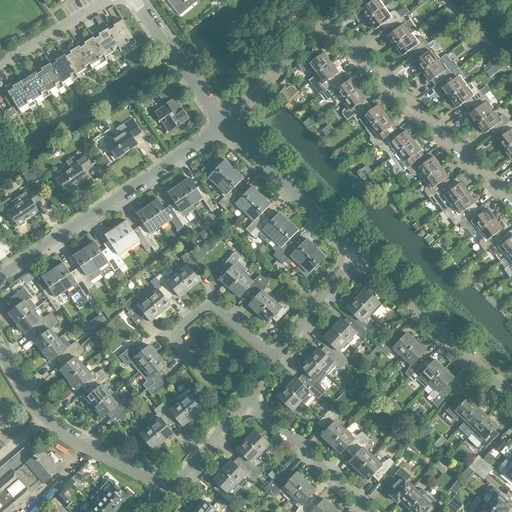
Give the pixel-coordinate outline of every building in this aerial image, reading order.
[(166,0),(175,11),(180,16),(196,3),(193,0),(166,0)] [(367,19),(384,6),(379,0),(370,0),(371,1),(360,10),(367,19)] [(384,6),(367,19),(374,30),(381,25),(384,30),(389,26),(402,16),(400,17),(396,11),(392,11),(389,13),(384,6)] [(389,26),(393,31),(387,35),(394,45),(412,32),(416,29),(409,19),(406,21),(402,16),(389,26)] [(106,26),(108,29),(122,52),(125,51),(123,48),(130,44),(131,47),(137,43),(123,20),(114,26),(112,22),(106,26)] [(117,55),(122,52),(108,29),(99,35),(97,31),(92,35),(94,38),(108,61),(110,60),(108,57),(115,53),(117,55)] [(416,39),(412,33),(412,32),(394,45),(402,55),(408,51),(412,56),(430,42),(429,42),(428,43),(423,37),(419,37),(416,39)] [(102,64),(108,61),(94,38),(86,43),(84,40),(77,43),(79,47),(93,70),(95,69),(94,66),(101,61),(102,64)] [(430,42),(412,56),(417,52),(420,57),(414,61),(422,72),(439,59),(432,50),(434,48),(430,42)] [(259,55),(263,52),(265,50),(259,44),(254,49),(259,55)] [(313,75),(331,63),(317,44),(312,49),(311,53),(308,56),(308,59),(298,66),(302,71),(305,71),(308,69),(313,75)] [(88,73),(93,70),(79,47),(71,52),(69,49),(63,52),(65,56),(79,79),(81,77),(79,74),(86,70),(88,73)] [(73,82),(79,79),(65,56),(57,61),(55,57),(49,61),(51,64),(65,87),(67,86),(65,83),(72,79),(73,82)] [(439,82),(457,68),(455,69),(451,63),(447,63),(444,65),(439,59),(422,72),(429,82),(436,77),(439,82)] [(319,94),(336,82),(332,77),(338,73),(331,63),(313,75),(318,82),(315,84),(315,88),(319,94)] [(59,91),(65,87),(51,64),(42,69),(40,66),(34,70),(36,73),(50,96),(53,95),(51,92),(57,88),(59,91)] [(457,68),(439,82),(444,78),(448,83),(442,88),(449,98),(466,85),(460,76),(462,74),(457,68)] [(44,99),(50,96),(36,73),(28,78),(26,75),(20,79),(22,82),(36,105),(38,104),(36,101),(43,97),(44,99)] [(345,83),(341,78),(336,82),(319,94),(324,101),(333,102),(336,105),(358,89),(351,79),(345,83)] [(30,108),(36,105),(22,82),(13,87),(11,84),(5,87),(21,114),(23,112),(22,109),(29,105),(30,108)] [(471,104),(483,95),(478,89),(474,89),(471,91),(466,85),(449,98),(457,108),(463,103),(466,108),(471,104)] [(169,133),(189,119),(183,111),(183,112),(172,97),(173,96),(168,87),(158,94),(163,103),(171,98),(173,101),(156,113),(169,133)] [(288,101),(298,91),(293,87),(288,87),(286,89),(285,88),(280,93),(288,101)] [(347,120),(363,108),(359,104),(366,99),(358,89),(336,105),(342,101),(347,108),(343,110),(343,114),(347,120)] [(477,124),(494,111),(487,102),(489,100),(484,94),(483,95),(471,104),(472,104),(475,109),(469,114),(477,124)] [(367,129),(386,115),(378,105),(372,109),(368,104),(363,108),(347,120),(348,120),(353,116),(357,121),(359,119),(367,129)] [(494,134),(511,120),(510,121),(505,115),(502,115),(499,117),(494,111),(477,124),(484,133),(490,129),(494,134)] [(377,144),(390,134),(387,130),(393,125),(386,115),(367,129),(366,129),(370,135),(370,140),(374,146),(377,144)] [(133,139),(142,133),(132,119),(116,129),(121,136),(107,145),(117,159),(137,145),(133,139)] [(504,150),(511,143),(511,120),(494,134),(499,130),(503,135),(497,140),(504,150)] [(390,158),(413,141),(405,131),(399,135),(395,130),(390,134),(377,144),(382,150),(386,152),(390,158)] [(413,141),(390,158),(395,165),(393,168),(393,170),(394,173),(397,176),(402,173),(407,169),(407,168),(418,160),(414,156),(420,151),(413,141)] [(84,172),(92,167),(82,152),(66,163),(70,169),(57,178),(67,193),(88,178),(84,172)] [(423,156),(418,160),(407,168),(407,169),(412,175),(415,176),(418,173),(423,180),(441,167),(433,157),(427,161),(423,156)] [(217,187),(234,169),(225,160),(216,169),(209,162),(201,171),(208,177),(208,178),(217,187)] [(441,167),(423,180),(428,186),(425,188),(424,192),(429,198),(445,186),(442,181),(448,177),(441,167)] [(234,169),(217,187),(226,195),(219,203),(224,208),(236,195),(232,191),(244,179),(234,169)] [(190,179),(179,186),(193,206),(203,199),(212,212),(217,209),(204,190),(199,193),(190,179)] [(450,182),(445,186),(429,198),(429,199),(430,199),(431,201),(438,202),(444,211),(468,193),(461,183),(454,188),(450,182)] [(34,205),(43,200),(33,185),(17,196),(21,203),(8,212),(17,226),(38,212),(34,205)] [(179,186),(169,193),(179,207),(173,211),(184,226),(189,223),(185,217),(196,210),(179,186)] [(236,195),(224,208),(228,212),(236,204),(245,213),(262,196),(252,187),(241,199),(236,195)] [(456,224),(473,212),(469,207),(476,203),(468,193),(444,211),(449,217),(452,218),(456,224)] [(262,196),(245,214),(254,222),(246,230),(251,235),(264,221),(260,217),(271,205),(262,196)] [(158,200),(148,207),(162,227),(172,220),(178,230),(184,226),(173,211),(168,214),(158,200)] [(148,207),(137,214),(147,229),(142,232),(155,251),(160,247),(151,234),(162,227),(148,207)] [(473,212),(456,224),(457,225),(459,223),(463,228),(467,229),(472,236),(495,219),(488,209),(481,214),(478,208),(473,212)] [(264,221),(251,235),(256,239),(263,231),(273,239),(289,222),(280,213),(268,225),(264,221)] [(495,219),(472,236),(478,232),(483,238),(480,240),(479,244),(484,251),(493,244),(500,238),(496,234),(503,229),(495,219)] [(127,221),(116,228),(130,249),(140,241),(147,251),(152,247),(142,232),(137,235),(127,221)] [(289,222),(273,239),(281,248),(274,256),(278,260),(291,247),(287,243),(299,231),(289,222)] [(116,228),(105,235),(115,250),(110,253),(121,269),(123,273),(129,270),(119,256),(130,249),(116,228)] [(505,235),(500,238),(493,244),(497,250),(499,249),(506,258),(511,253),(511,237),(509,240),(505,235)] [(291,247),(278,260),(283,264),(286,261),(290,264),(294,260),(299,265),(316,248),(307,239),(295,251),(291,247)] [(95,242),(85,249),(99,270),(109,263),(115,272),(121,269),(110,253),(105,257),(95,242)] [(316,248),(299,265),(297,268),(306,277),(309,274),(326,257),(316,248)] [(85,249),(74,257),(84,271),(78,275),(89,290),(95,286),(92,282),(102,275),(99,270),(85,249)] [(178,273),(191,289),(201,280),(197,275),(202,272),(186,253),(181,257),(186,266),(178,273)] [(224,276),(220,280),(230,289),(244,274),(235,266),(241,257),(237,254),(221,272),(224,276)] [(63,263),(53,271),(67,291),(77,284),(86,297),(91,294),(89,290),(78,275),(73,278),(63,263)] [(175,270),(166,278),(161,274),(157,277),(172,296),(177,292),(181,297),(191,289),(178,273),(175,270)] [(67,291),(53,271),(42,278),(49,288),(44,292),(57,311),(63,308),(57,298),(67,291)] [(248,297),(265,279),(261,275),(252,282),(244,274),(230,289),(240,298),(244,293),(248,297)] [(298,294),(303,289),(289,276),(285,281),(298,294)] [(157,290),(149,297),(162,313),(172,304),(168,300),(172,296),(157,277),(152,281),(157,290)] [(258,315),(272,300),(263,292),(269,283),(265,279),(248,297),(253,301),(249,306),(258,315)] [(18,325),(33,312),(25,302),(30,298),(22,289),(7,301),(15,310),(10,315),(18,325)] [(376,314),(381,309),(381,308),(381,306),(381,304),(364,289),(355,299),(370,313),(371,314),(372,315),(374,315),(376,314)] [(162,313),(149,297),(139,305),(131,298),(123,304),(139,323),(148,316),(152,321),(162,313)] [(286,304),(281,299),(277,304),(272,300),(258,315),(268,324),(272,319),(277,323),(293,305),(289,301),(286,304)] [(367,336),(368,336),(371,332),(365,324),(368,321),(365,318),(370,313),(355,299),(346,308),(351,312),(347,317),(355,324),(367,336)] [(33,312),(18,325),(26,335),(31,331),(35,336),(55,319),(51,313),(43,317),(41,314),(38,317),(33,312)] [(44,353),(59,340),(51,330),(58,322),(55,319),(35,336),(38,340),(36,342),(44,353)] [(351,328),(343,320),(342,319),(333,329),(347,342),(355,334),(364,339),(367,336),(355,324),(351,328)] [(324,346),(344,365),(347,362),(339,351),(347,342),(333,329),(324,338),(328,342),(324,346)] [(381,351),(398,333),(394,330),(377,347),(381,351)] [(402,357),(416,342),(407,333),(403,338),(398,333),(381,351),(385,355),(394,349),(402,357)] [(59,340),(44,353),(52,363),(56,359),(60,363),(81,346),(76,341),(65,347),(59,340)] [(416,342),(402,357),(411,364),(405,373),(409,378),(426,360),(421,356),(426,351),(416,342)] [(143,368),(159,355),(150,345),(146,349),(142,344),(123,360),(127,364),(135,359),(143,368)] [(84,350),(81,346),(60,363),(64,368),(61,370),(69,380),(85,367),(77,358),(84,350)] [(309,358),(324,372),(327,375),(335,366),(341,369),(344,365),(324,346),(320,350),(318,348),(309,358)] [(147,389),(166,373),(162,369),(167,365),(159,355),(143,368),(139,371),(147,381),(144,385),(147,389)] [(301,376),(322,395),(325,392),(319,384),(327,375),(324,372),(309,358),(300,368),(305,372),(301,376)] [(431,383),(444,369),(435,360),(430,364),(426,360),(409,378),(414,382),(417,379),(426,388),(431,383)] [(85,390),(106,373),(103,369),(91,375),(85,367),(69,380),(77,390),(82,386),(85,390)] [(444,369),(431,383),(435,388),(431,392),(430,394),(434,398),(431,401),(438,408),(454,387),(449,382),(454,378),(444,369)] [(106,373),(85,390),(89,395),(86,398),(94,408),(110,395),(103,386),(110,378),(106,373)] [(166,373),(147,389),(151,394),(170,378),(166,373)] [(318,399),(322,395),(301,376),(297,380),(295,378),(286,387),(301,401),(304,404),(313,395),(318,399)] [(292,411),(301,401),(286,387),(278,397),(292,411)] [(182,393),(176,398),(192,418),(203,409),(195,399),(196,398),(196,399),(197,398),(190,390),(184,395),(182,393)] [(110,395),(94,408),(102,418),(107,414),(111,419),(130,403),(124,396),(120,400),(114,392),(110,395)] [(477,408),(478,407),(470,399),(469,399),(468,398),(462,404),(457,400),(446,411),(457,421),(460,417),(464,421),(465,421),(477,408)] [(192,418),(180,402),(171,410),(163,403),(158,406),(174,425),(178,421),(182,426),(192,418)] [(130,403),(111,419),(115,424),(134,408),(130,403)] [(164,441),(173,433),(170,429),(174,425),(158,406),(154,410),(157,415),(153,417),(155,420),(149,425),(151,426),(164,441)] [(321,427),(338,410),(334,406),(317,424),(321,427)] [(477,408),(465,421),(471,426),(470,427),(474,431),(486,418),(488,416),(478,407),(477,408)] [(338,410),(321,427),(325,431),(321,436),(331,445),(344,430),(336,423),(342,414),(338,410)] [(486,418),(474,431),(472,433),(483,443),(498,427),(488,416),(486,418)] [(418,434),(424,439),(433,428),(427,423),(418,434)] [(164,441),(151,426),(145,431),(142,428),(138,431),(141,434),(141,435),(153,450),(164,441)] [(255,430),(246,440),(260,454),(269,444),(255,430)] [(349,454),(366,436),(362,432),(353,439),(344,430),(331,445),(340,454),(344,449),(349,454)] [(413,449),(421,439),(416,434),(408,445),(413,449)] [(358,472),(372,457),(364,449),(370,440),(366,436),(349,454),(353,458),(349,462),(358,472)] [(421,439),(413,449),(418,453),(426,443),(421,439)] [(500,452),(507,444),(502,439),(495,448),(500,452)] [(258,477),(262,473),(252,462),(260,454),(246,440),(237,449),(241,454),(237,458),(245,465),(244,465),(258,477)] [(25,447),(33,457),(38,453),(30,443),(25,447)] [(29,460),(33,457),(25,447),(21,451),(29,460)] [(0,511),(8,511),(32,492),(31,492),(58,469),(42,449),(38,453),(33,457),(29,460),(24,464),(20,468),(16,471),(11,475),(7,479),(3,482),(0,484),(0,511)] [(24,464),(29,460),(21,451),(16,454),(24,464)] [(20,468),(24,464),(16,454),(12,458),(20,468)] [(461,476),(466,481),(474,471),(475,471),(479,466),(485,459),(479,454),(468,467),(461,476)] [(372,457),(358,472),(368,481),(372,476),(379,482),(394,463),(390,459),(380,465),(372,457)] [(16,471),(20,468),(12,458),(8,462),(16,471)] [(479,466),(489,474),(494,467),(485,459),(479,466)] [(232,461),(223,470),(237,484),(240,487),(249,478),(254,482),(258,477),(245,464),(245,465),(244,465),(240,469),(232,461)] [(11,475),(16,471),(8,462),(3,465),(11,475)] [(0,470),(7,479),(11,475),(3,465),(0,467),(0,470)] [(485,479),(489,474),(479,466),(475,471),(485,479)] [(397,502),(398,502),(412,487),(407,482),(411,478),(401,468),(393,476),(396,479),(391,485),(395,489),(390,495),(397,502)] [(266,487),(271,491),(288,473),(283,469),(266,487)] [(223,470),(213,480),(217,484),(213,488),(231,505),(236,501),(229,492),(237,484),(223,470)] [(76,485),(81,479),(78,472),(70,481),(76,485)] [(306,482),(296,473),(292,477),(288,473),(271,491),(269,493),(273,496),(280,491),(289,500),(292,496),(306,482)] [(455,494),(466,481),(461,476),(449,489),(455,494)] [(303,511),(315,500),(311,495),(315,491),(306,482),(292,496),(300,504),(295,511),(303,511)] [(120,508),(120,507),(123,504),(124,505),(133,495),(126,489),(123,493),(114,485),(109,491),(107,489),(103,493),(105,495),(120,508)] [(418,493),(412,487),(398,502),(404,508),(406,506),(409,509),(425,492),(421,489),(418,493)] [(498,494),(495,492),(492,489),(482,499),(488,504),(497,511),(508,511),(509,510),(508,510),(511,506),(504,499),(506,497),(500,492),(498,494)] [(54,498),(62,506),(68,500),(60,492),(54,498)] [(425,492),(409,509),(412,511),(432,511),(436,508),(439,506),(429,497),(429,496),(425,492)] [(120,508),(105,495),(101,500),(99,498),(95,503),(97,504),(105,511),(117,511),(121,508),(120,507),(120,508)] [(449,503),(458,510),(462,505),(453,497),(449,503)] [(68,511),(62,506),(54,498),(49,503),(57,511),(68,511)] [(315,500),(303,511),(329,511),(333,508),(324,499),(320,504),(315,500)] [(497,511),(488,504),(483,500),(472,511),(497,511)] [(204,501),(195,511),(217,511),(212,507),(210,505),(209,505),(204,501)]
